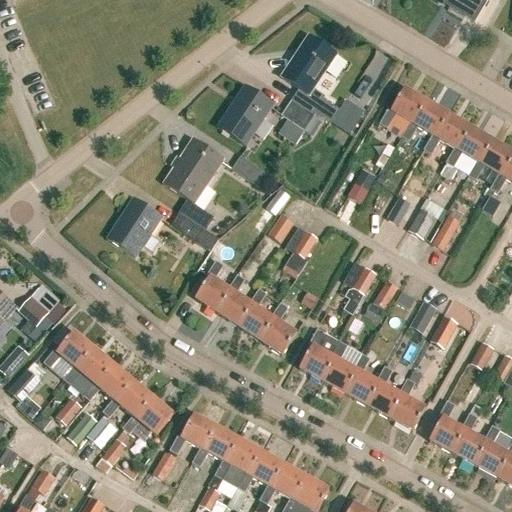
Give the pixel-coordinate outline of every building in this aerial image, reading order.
[(438,0),(449,6),(447,10),(472,25),(487,0),(438,0)] [(307,41),(280,82),(299,94),(281,121),(304,136),(315,120),(313,119),(325,101),(312,92),(335,58),(307,41)] [(243,90),(216,131),(244,149),(271,109),(243,90)] [(386,112),(378,127),(385,132),(394,117),(408,125),(411,128),(425,105),(403,92),(390,114),(386,112)] [(447,118),(425,105),(411,128),(408,125),(399,140),(407,145),(416,130),(430,139),(434,141),(447,118)] [(430,139),(422,153),(429,157),(437,143),(452,152),(456,154),(469,131),(447,118),(434,141),(430,139)] [(452,152),(444,166),(451,170),(459,157),(474,165),(477,167),(491,144),(469,131),(456,154),(452,152)] [(193,142),(162,187),(193,208),(223,163),(193,142)] [(477,167),(474,165),(466,179),(474,184),(482,170),(496,178),(500,181),(511,159),(511,155),(491,144),(477,167)] [(267,177),(240,159),(231,172),(258,191),(267,177)] [(496,178),(488,193),(495,197),(504,183),(511,187),(511,159),(500,181),(496,178)] [(362,176),(347,201),(359,208),(374,183),(362,176)] [(398,201),(386,223),(397,229),(410,208),(398,201)] [(132,202),(105,243),(133,262),(161,220),(132,202)] [(489,203),(481,216),(491,223),(500,210),(489,203)] [(420,213),(407,235),(423,243),(435,222),(420,213)] [(218,243),(178,216),(170,229),(210,255),(218,243)] [(267,238),(280,247),(293,227),(280,219),(267,238)] [(442,255),(459,226),(447,219),(431,248),(442,255)] [(305,235),(292,255),(303,263),(316,242),(305,235)] [(214,265),(205,278),(208,280),(194,303),(216,317),(230,294),(227,293),(213,283),(222,270),(214,265)] [(352,293),(364,299),(376,278),(354,266),(343,286),(353,292),(352,293)] [(236,279),(227,293),(230,294),(216,317),(237,331),(251,308),(248,306),(234,297),(243,284),(236,279)] [(384,313),(397,293),(386,286),(373,306),(384,313)] [(251,308),(237,331),(259,345),(273,322),(270,320),(256,311),(264,298),(257,293),(248,306),(251,308)] [(0,297),(0,328),(15,311),(0,297)] [(48,316),(30,300),(18,315),(28,324),(20,333),(28,340),(48,316)] [(422,339),(436,313),(423,306),(408,331),(422,339)] [(277,325),(286,311),(279,307),(270,320),(273,322),(259,345),(281,359),(295,337),(277,325)] [(443,353),(457,328),(443,320),(429,346),(443,353)] [(324,338),(316,334),(308,347),(311,349),(298,372),(321,385),(334,361),(330,359),(316,351),(324,338)] [(52,354),(42,366),(49,372),(59,360),(71,370),(72,370),(75,373),(92,352),(72,336),(55,356),(52,354)] [(346,349),(338,345),(330,359),(334,361),(321,385),(343,397),(356,374),(352,372),(338,364),(346,349)] [(481,374),(493,353),(482,347),(470,368),(481,374)] [(20,348),(3,368),(14,377),(31,358),(20,348)] [(72,370),(61,383),(68,388),(78,376),(91,386),(95,389),(111,369),(92,352),(75,373),(72,370),(71,370),(72,370)] [(368,362),(360,357),(352,372),(356,374),(343,397),(366,410),(379,386),(375,384),(360,376),(368,362)] [(511,363),(504,359),(492,380),(503,386),(503,387),(511,392),(511,363)] [(13,392),(25,403),(46,379),(33,369),(13,392)] [(91,386),(80,399),(87,405),(98,392),(111,403),(115,406),(131,385),(111,369),(95,389),(91,386)] [(390,374),(383,370),(375,384),(379,386),(366,410),(388,422),(401,399),(397,397),(389,392),(396,381),(389,377),(390,374)] [(413,387),(405,382),(397,397),(401,399),(388,422),(411,435),(424,412),(405,401),(413,387)] [(111,403),(100,416),(107,421),(118,409),(131,419),(134,422),(151,402),(131,385),(115,406),(111,403)] [(138,425),(155,439),(172,419),(151,402),(134,422),(131,419),(121,432),(123,434),(100,462),(110,471),(134,441),(129,437),(138,425)] [(463,433),(460,431),(445,423),(453,409),(445,405),(437,419),(440,421),(428,444),(450,457),(463,433)] [(468,435),(475,421),(468,417),(460,431),(463,433),(450,457),(472,469),(485,445),(482,444),(468,435)] [(201,454),(214,431),(191,418),(178,441),(175,440),(167,454),(175,458),(183,444),(198,452),(201,454)] [(490,430),(482,444),(485,445),(472,469),(495,481),(508,458),(505,456),(490,448),(498,434),(490,430)] [(198,452),(190,466),(198,471),(205,457),(220,465),(223,467),(236,443),(214,431),(201,454),(198,452)] [(90,459),(102,444),(93,436),(81,452),(90,459)] [(511,442),(505,456),(508,458),(495,481),(511,490),(511,442)] [(220,465),(212,478),(220,483),(228,469),(243,478),(246,479),(259,456),(236,443),(223,467),(220,465)] [(162,485),(175,463),(164,456),(151,478),(162,485)] [(243,478),(235,491),(242,496),(250,482),(265,490),(268,492),(281,468),(259,456),(246,479),(243,478)] [(265,490),(257,504),(265,508),(273,494),(287,502),(291,504),(304,481),(281,468),(268,492),(265,490)] [(42,474),(31,491),(26,499),(33,504),(38,496),(44,499),(55,482),(42,474)] [(316,511),(326,493),(304,481),(291,504),(287,502),(281,511),(316,511)] [(204,511),(209,511),(218,497),(208,491),(198,508),(204,511)] [(27,511),(33,504),(26,499),(17,511),(27,511)] [(102,511),(104,509),(91,501),(84,511),(102,511)]
